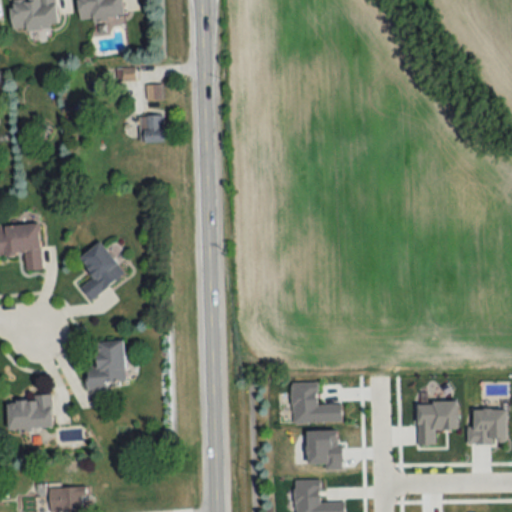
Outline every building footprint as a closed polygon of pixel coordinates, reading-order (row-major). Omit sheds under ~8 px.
[(55,0),(9,0),(13,30),(57,26),(55,0)] [(77,0),(79,19),(123,17),(122,0),(77,0)] [(146,85),(146,98),(160,98),(160,85),(146,85)] [(142,115),(142,141),(163,141),(163,115),(142,115)] [(0,225),(0,256),(22,256),(23,271),(41,269),(38,223),(0,225)] [(79,257),(93,276),(80,286),(90,299),(125,273),(100,241),(79,257)] [(124,341),(95,341),(96,367),(85,367),(85,387),(125,386),(124,341)] [(52,395),(35,395),(35,400),(7,400),(7,430),(52,430),(52,395)] [(48,511),(86,511),(86,486),(48,486),(48,511)]
